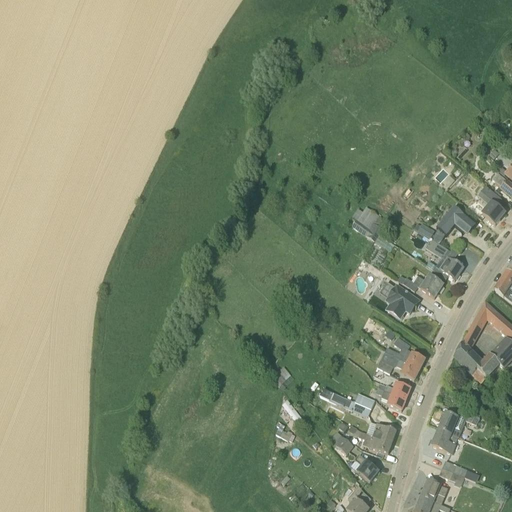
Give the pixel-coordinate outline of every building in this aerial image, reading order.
[(489,145),(482,153),(485,155),(492,148),(489,145)] [(491,160),(497,154),(492,150),(487,156),(491,160)] [(501,189),(500,190),(511,200),(511,187),(506,183),(496,176),(491,182),(501,189)] [(482,216),(495,227),(505,216),(498,210),(503,203),(485,189),(480,195),(485,200),(483,203),(489,208),(482,216)] [(446,238),(455,228),(463,235),(467,239),(470,234),(476,228),(457,212),(454,209),(449,215),(436,230),(446,238)] [(357,212),(352,220),(356,223),(369,231),(373,226),(378,229),(383,222),(366,210),(362,215),(357,212)] [(369,231),(356,223),(351,230),(365,240),(366,238),(374,244),(374,243),(382,231),(381,231),(378,229),(373,226),(369,231)] [(430,240),(433,235),(421,228),(418,233),(430,240)] [(423,249),(427,241),(420,238),(416,247),(423,249)] [(448,253),(431,242),(427,248),(444,258),(448,253)] [(458,242),(451,252),(456,256),(463,245),(458,242)] [(463,270),(447,259),(444,258),(442,261),(441,261),(433,273),(446,282),(448,279),(455,283),(463,270)] [(511,286),(511,277),(506,273),(506,274),(507,274),(494,292),(504,300),(504,299),(511,305),(511,286)] [(418,290),(434,301),(443,288),(429,278),(425,284),(419,279),(414,286),(406,281),(400,278),(397,283),(402,286),(402,287),(414,295),(418,290)] [(386,304),(391,307),(387,313),(400,322),(405,314),(409,317),(419,303),(397,288),(394,292),(389,288),(383,297),(388,300),(386,304)] [(485,323),(493,330),(502,320),(485,305),(474,325),(483,328),(485,323)] [(371,334),(377,322),(369,319),(364,330),(371,334)] [(493,330),(504,341),(510,345),(511,342),(511,329),(502,320),(493,330)] [(477,373),(486,381),(499,368),(489,357),(486,360),(484,358),(479,363),(469,352),(479,335),(470,332),(462,346),(454,360),(472,378),(477,373)] [(388,333),(384,338),(391,343),(395,337),(388,333)] [(489,357),(499,368),(503,371),(511,361),(511,347),(510,345),(504,341),(489,357)] [(385,355),(391,358),(420,373),(425,362),(402,350),(399,357),(387,350),(385,355)] [(420,373),(391,358),(389,362),(397,366),(396,368),(403,372),(401,377),(414,384),(420,373)] [(393,370),(381,363),(378,367),(377,370),(390,377),(393,370)] [(282,387),(281,386),(285,382),(284,380),(289,375),(284,369),(278,374),(271,380),(279,389),(282,387)] [(378,390),(377,391),(406,402),(411,391),(397,385),(394,391),(386,388),(372,383),(371,387),(378,390)] [(368,419),(371,412),(375,403),(358,396),(355,405),(322,391),(319,399),(329,403),(329,404),(355,415),(367,420),(368,419)] [(406,402),(377,391),(375,396),(381,398),(380,401),(389,404),(387,408),(401,414),(406,402)] [(289,442),(292,436),(292,435),(288,433),(286,434),(283,432),(285,428),(282,426),(285,422),(286,419),(293,411),(293,410),(289,406),(278,417),(281,420),(278,424),(277,424),(275,428),(279,430),(275,437),(288,443),(289,442)] [(445,415),(438,431),(458,440),(465,424),(476,428),(479,420),(468,416),(463,414),(460,415),(458,420),(445,415)] [(348,429),(342,425),(339,430),(344,434),(348,429)] [(373,439),(361,434),(359,440),(364,442),(363,447),(388,457),(396,434),(377,427),(373,439)] [(458,440),(438,431),(432,448),(451,456),(455,447),(457,441),(458,441),(458,440)] [(346,457),(353,448),(336,435),(332,440),(337,444),(334,447),(346,457)] [(325,447),(319,441),(313,447),(316,451),(319,448),(321,450),(325,447)] [(355,463),(361,468),(357,474),(370,485),(379,474),(359,458),(355,463)] [(445,463),(442,470),(452,475),(464,479),(467,472),(445,463)] [(452,475),(442,470),(438,478),(449,483),(452,475)] [(428,483),(421,499),(440,507),(441,507),(447,491),(440,488),(428,483)] [(358,488),(347,501),(352,505),(347,511),(368,511),(363,507),(365,505),(367,507),(371,502),(363,495),(358,488)] [(449,511),(450,511),(441,507),(440,507),(421,499),(415,511),(449,511)] [(332,511),(335,506),(330,501),(326,506),(332,511)]
